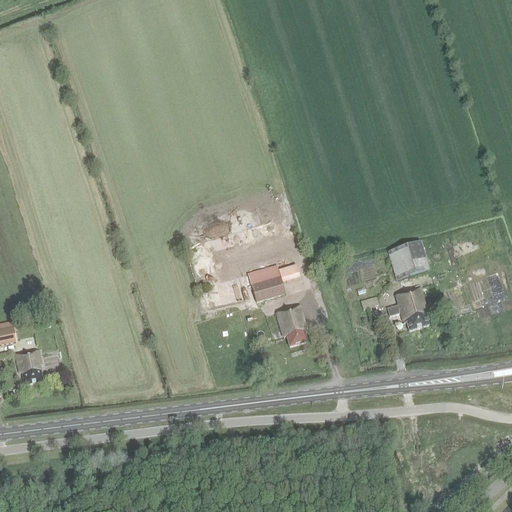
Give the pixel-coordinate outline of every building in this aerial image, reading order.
[(428,272),(419,245),(388,255),(397,282),(428,272)] [(284,296),(278,277),(279,277),(276,266),(247,275),(249,280),(248,280),(255,305),(284,296)] [(420,289),(403,294),(404,296),(396,298),(398,307),(388,311),(390,319),(401,315),(404,326),(406,325),(409,333),(428,327),(426,319),(429,318),(420,289)] [(378,308),(376,300),(360,305),(363,313),(378,308)] [(299,307),(283,312),(284,313),(276,316),(284,339),(286,339),(290,349),(307,344),(304,334),(307,333),(299,307)] [(0,347),(14,344),(11,330),(0,332),(0,347)] [(31,355),(31,353),(16,356),(20,377),(23,377),(25,387),(43,384),(40,367),(42,367),(39,353),(31,355)]
